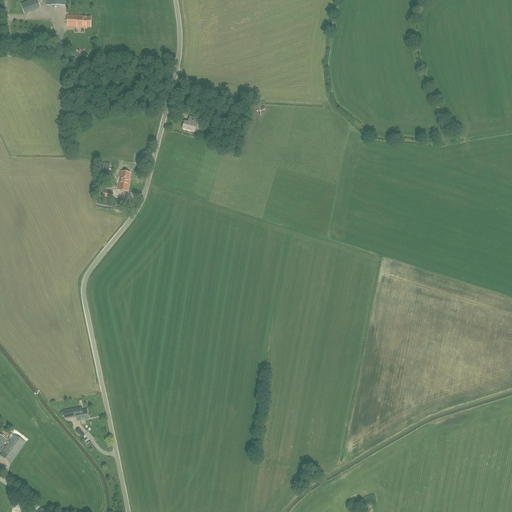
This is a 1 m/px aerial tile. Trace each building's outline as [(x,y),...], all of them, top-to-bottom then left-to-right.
[(24,14),(40,7),(37,0),(30,0),(20,4),(24,14)] [(77,28),(81,28),(86,28),(86,26),(90,27),(91,18),(84,17),(84,16),(68,16),(67,26),(77,26),(77,28)] [(54,20),(13,20),(13,28),(54,29),(54,20)] [(195,132),(198,118),(191,117),(189,122),(184,121),(182,129),(195,132)] [(125,191),(129,192),(131,180),(130,180),(131,173),(122,172),(121,178),(123,178),(122,184),(120,184),(119,190),(122,191),(125,191)] [(112,199),(113,191),(104,190),(102,198),(112,199)] [(82,408),(75,409),(63,412),(65,419),(77,416),(77,421),(88,419),(87,410),(82,411),(82,408)] [(76,432),(82,438),(85,435),(79,429),(76,432)] [(14,435),(0,455),(11,463),(25,443),(14,435)]
